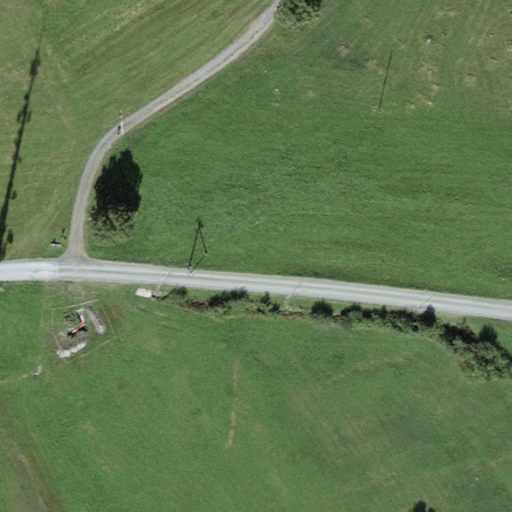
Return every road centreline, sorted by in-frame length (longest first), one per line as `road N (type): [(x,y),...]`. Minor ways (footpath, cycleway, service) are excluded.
road 1 (unclassified): [(0,273),(124,271),(511,310)]
road 2 (track): [(74,269),(87,174),(111,134),(230,53),(284,0)]
